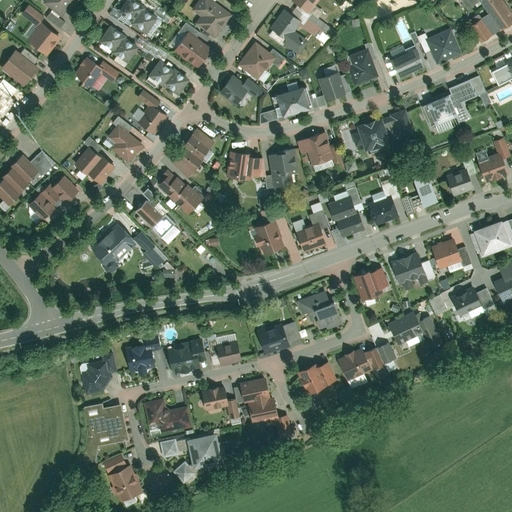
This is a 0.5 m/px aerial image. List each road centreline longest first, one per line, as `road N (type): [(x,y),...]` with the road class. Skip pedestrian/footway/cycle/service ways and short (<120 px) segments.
road 1 (residential): [(192,104),(221,123),(270,132),(393,95),(511,40)]
road 2 (residential): [(50,326),(133,304),(243,290),(335,257)]
road 3 (residential): [(192,104),(104,207),(16,273)]
road 4 (residential): [(270,363),(129,393),(139,449),(159,478)]
road 5 (residential): [(335,257),(511,196)]
road 6 (residential): [(106,2),(0,138)]
road 7 (residential): [(335,257),(359,330),(270,363)]
